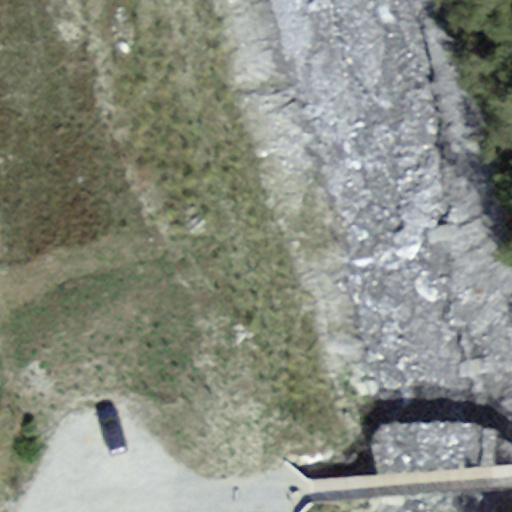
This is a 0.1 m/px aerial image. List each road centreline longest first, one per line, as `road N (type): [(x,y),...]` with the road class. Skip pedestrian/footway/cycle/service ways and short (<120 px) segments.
road 1 (track): [(289,511),(290,488),(348,490),(432,511)]
road 2 (residential): [(290,488),(144,511)]
